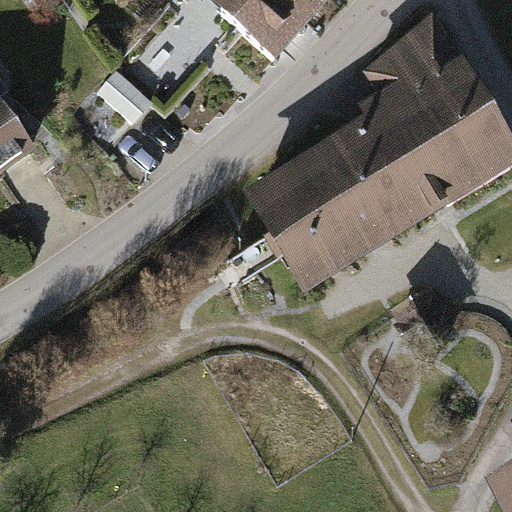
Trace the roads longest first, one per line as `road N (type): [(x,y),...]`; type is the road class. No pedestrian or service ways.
road 1 (track): [(0,430),(221,334),(262,335),(297,348),(334,378),(418,511)]
road 2 (residential): [(392,0),(210,180),(0,327)]
